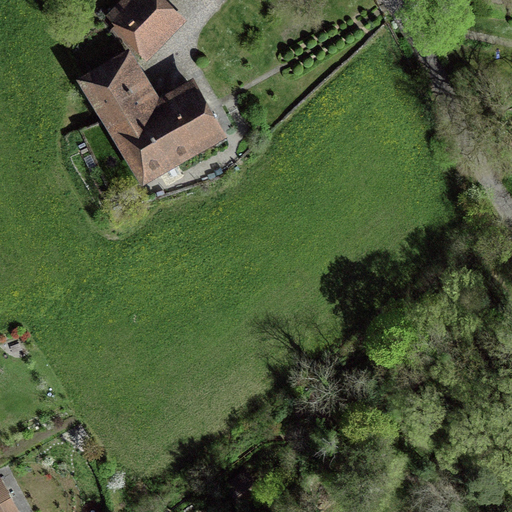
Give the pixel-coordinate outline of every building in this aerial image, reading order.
[(145,55),(179,20),(159,0),(124,0),(109,14),(145,55)] [(143,179),(219,135),(189,83),(156,103),(127,54),(84,79),(143,179)] [(392,363),(395,374),(414,358),(405,353),(392,363)] [(247,471),(228,486),(241,503),(260,488),(247,471)] [(0,511),(0,502),(9,498),(0,481),(0,511)]
